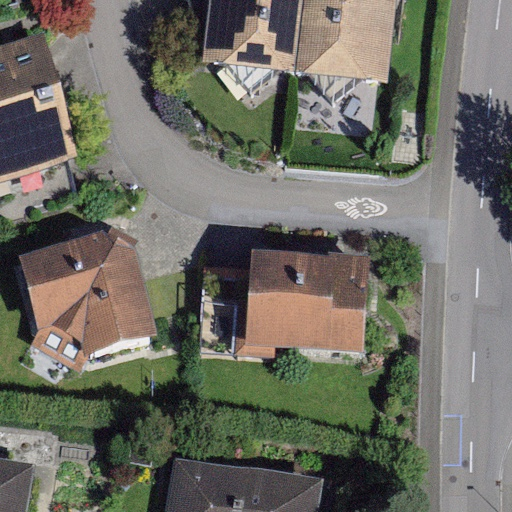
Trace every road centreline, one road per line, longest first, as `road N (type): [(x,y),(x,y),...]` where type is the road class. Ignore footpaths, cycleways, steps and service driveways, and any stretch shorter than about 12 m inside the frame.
road 1 (residential): [(475,338),(506,0)]
road 2 (residential): [(474,511),(475,338)]
